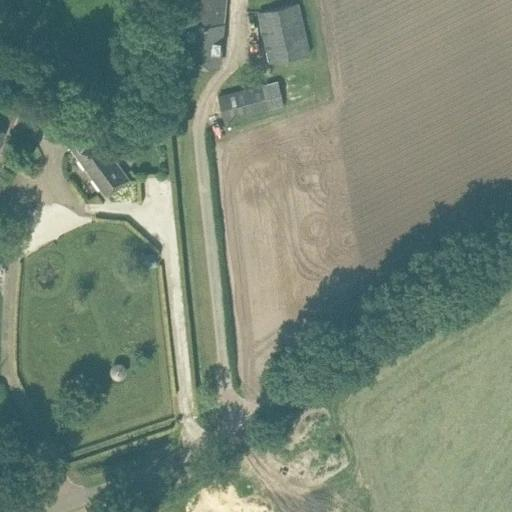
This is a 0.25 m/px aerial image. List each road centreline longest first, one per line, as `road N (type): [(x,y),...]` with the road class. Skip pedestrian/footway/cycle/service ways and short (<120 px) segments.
road 1 (unclassified): [(41,511),(151,472),(511,248)]
road 2 (unknown): [(235,419),(201,121),(231,62),(239,0)]
